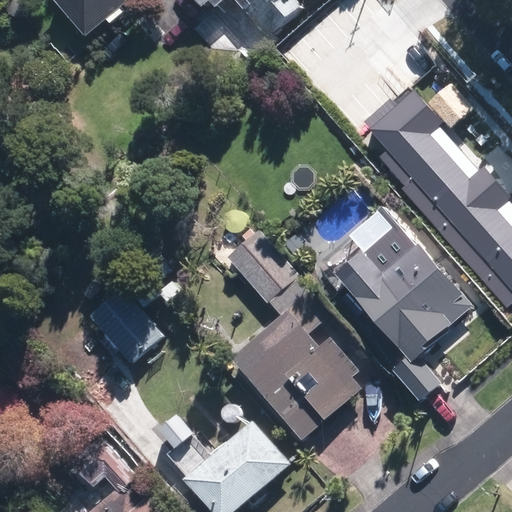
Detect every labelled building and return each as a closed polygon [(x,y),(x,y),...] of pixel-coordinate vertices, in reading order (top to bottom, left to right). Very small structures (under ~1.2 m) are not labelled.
[(56,0),(92,40),(138,0),(56,0)] [(196,0),(208,15),(226,0),(240,0),(272,40),(310,10),(302,0),(196,0)] [(511,154),(435,65),(372,119),(396,147),(388,153),(406,174),(401,178),(511,307),(511,154)] [(373,263),(348,285),(412,360),(394,375),(422,407),(444,389),(422,364),(487,308),(443,258),(437,264),(401,222),(364,253),(373,263)] [(334,314),(267,234),(235,261),(286,322),(236,364),(300,440),(369,381),(334,339),(322,349),(310,334),(334,314)] [(103,290),(85,306),(138,365),(172,334),(129,286),(113,300),(103,290)] [(185,453),(171,465),(211,511),(244,511),(300,464),(261,418),(217,455),(185,417),(168,432),(185,453)] [(168,511),(103,439),(74,465),(99,493),(109,484),(117,493),(96,511),(168,511)]
